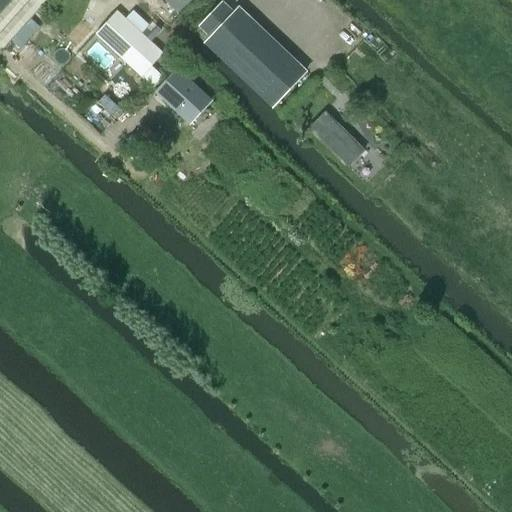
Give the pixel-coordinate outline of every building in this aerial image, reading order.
[(46,0),(0,0),(0,47),(3,51),(48,2),(46,0)] [(163,0),(175,14),(191,0),(163,0)] [(224,3),(200,27),(208,34),(202,40),(270,107),(306,71),(237,5),(231,10),(224,3)] [(95,34),(154,88),(164,77),(152,67),(163,53),(117,11),(95,34)] [(177,68),(154,92),(157,95),(186,122),(189,125),(212,100),(209,97),(177,68)] [(364,150),(326,112),(309,128),(347,167),(364,150)]
